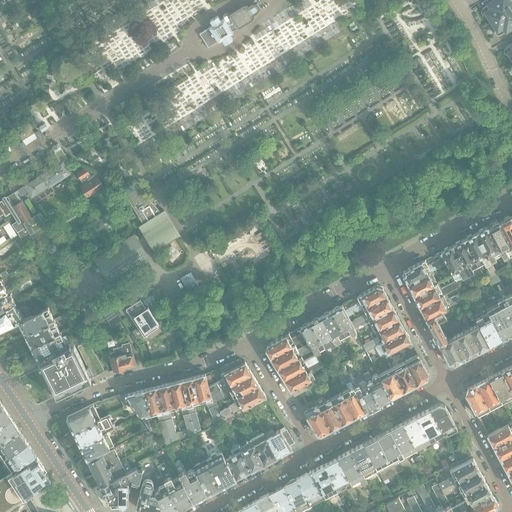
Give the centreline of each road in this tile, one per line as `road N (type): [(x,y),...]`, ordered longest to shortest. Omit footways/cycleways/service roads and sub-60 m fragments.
road 1 (residential): [(250,341),(107,386),(29,424)]
road 2 (residential): [(386,269),(250,341)]
road 3 (residential): [(313,452),(447,381)]
road 4 (residential): [(511,198),(386,269)]
road 5 (residential): [(511,503),(447,381)]
road 6 (residential): [(250,341),(313,452)]
road 7 (residential): [(447,381),(386,269)]
road 8 (residential): [(201,511),(313,452)]
